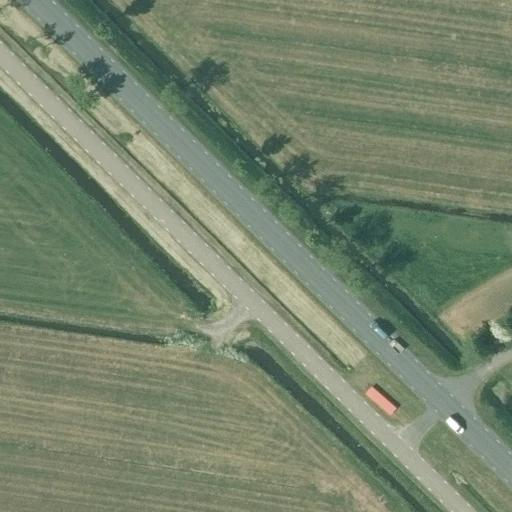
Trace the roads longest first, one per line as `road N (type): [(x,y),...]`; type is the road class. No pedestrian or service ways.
road 1 (primary): [(511,473),(33,0)]
road 2 (unclassified): [(462,511),(0,55)]
